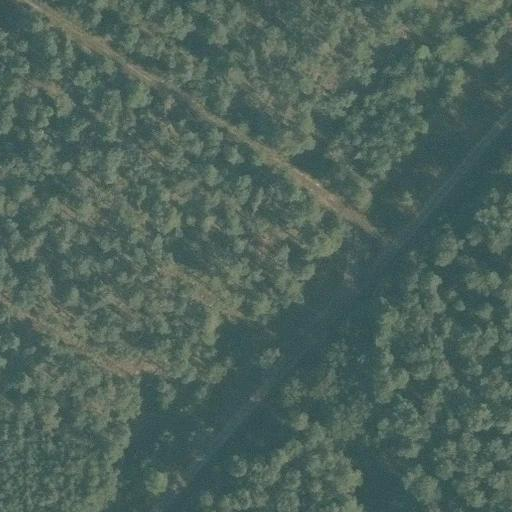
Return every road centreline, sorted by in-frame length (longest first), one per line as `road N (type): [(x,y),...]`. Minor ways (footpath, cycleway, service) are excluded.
road 1 (track): [(145,511),(511,103)]
road 2 (track): [(381,249),(363,218),(22,0)]
